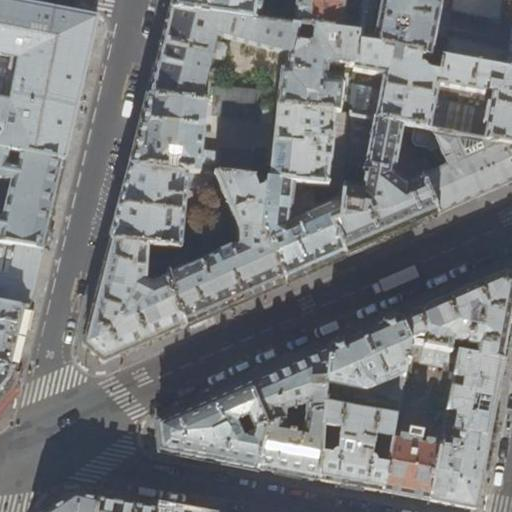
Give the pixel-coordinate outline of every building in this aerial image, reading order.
[(260,21),(262,0),(173,0),(171,9),(260,21)] [(340,33),(344,0),(297,0),(295,26),(300,27),(312,29),(340,33)] [(511,0),(360,0),(358,35),(357,43),(422,55),(441,59),(511,72),(511,0)] [(96,21),(0,2),(0,305),(27,311),(35,279),(42,252),(0,243),(0,150),(63,162),(96,21)] [(260,21),(171,9),(161,48),(148,97),(200,101),(211,57),(220,59),(224,57),(226,47),(224,45),(215,43),(217,36),(287,55),(286,70),(281,69),(277,107),(278,107),(304,109),(305,98),(315,99),(314,110),(340,112),(343,87),(340,82),(328,81),(326,78),(326,70),(333,66),(354,69),(356,43),(357,43),(358,35),(340,33),(312,29),(308,46),(296,44),(300,27),(295,26),(260,21)] [(354,72),(383,77),(381,90),(352,85),(350,113),(350,116),(511,146),(511,72),(441,59),(438,73),(428,71),(427,70),(427,68),(425,67),(423,65),(421,65),(420,65),(422,55),(357,43),(356,43),(354,69),(354,72)] [(214,86),(213,102),(257,106),(258,91),(214,86)] [(200,101),(148,97),(143,118),(130,166),(213,175),(215,175),(215,168),(200,166),(200,162),(216,164),(217,154),(201,153),(206,101),(200,101)] [(257,106),(213,102),(212,116),(255,121),(257,106)] [(314,110),(304,109),(278,107),(270,181),(295,184),(323,187),(343,189),(350,116),(350,113),(340,112),(314,110)] [(511,146),(350,116),(343,189),(340,223),(332,226),(345,256),(397,233),(487,194),(511,182),(511,146)] [(222,149),(219,175),(251,179),(253,152),(222,149)] [(0,243),(42,252),(52,207),(63,162),(0,150),(0,243)] [(213,175),(130,166),(123,196),(111,241),(149,245),(181,249),(182,248),(186,196),(200,197),(202,181),(213,182),(213,175)] [(219,175),(215,175),(237,228),(237,246),(217,255),(207,233),(202,240),(182,248),(181,249),(166,283),(185,326),(238,303),(285,282),(262,228),(267,181),(251,179),(219,175)] [(270,181),(267,181),(262,228),(285,282),(316,269),(345,256),(332,226),(340,223),(343,189),(323,187),(329,204),(291,220),(295,184),(270,181)] [(149,245),(111,241),(100,283),(84,346),(103,362),(146,343),(185,326),(166,283),(165,284),(164,280),(152,285),(146,282),(149,245)] [(399,320),(410,345),(451,353),(453,340),(455,343),(460,345),(463,345),(467,342),(466,346),(476,348),(475,353),(471,352),(470,356),(503,362),(511,320),(511,316),(511,276),(507,272),(459,293),(399,320)] [(0,367),(13,371),(16,359),(20,341),(27,311),(0,305),(0,367)] [(408,356),(410,345),(399,320),(364,335),(330,350),(326,397),(340,399),(341,389),(386,398),(384,408),(398,410),(408,356)] [(458,354),(451,353),(410,345),(408,356),(422,359),(420,363),(442,368),(443,363),(455,365),(458,354)] [(290,368),(249,386),(266,426),(285,422),(299,419),(294,409),(306,406),(306,418),(324,414),(326,397),(330,350),(290,368)] [(470,356),(458,354),(455,365),(446,413),(456,415),(454,427),(444,425),(440,444),(429,502),(446,506),(475,511),(489,439),(503,362),(470,356)] [(0,395),(7,388),(10,384),(13,371),(0,367),(0,395)] [(258,469),(266,426),(249,386),(210,403),(158,426),(160,451),(216,461),(258,469)] [(0,405),(12,392),(7,388),(0,395),(0,405)] [(344,400),(340,399),(326,397),(324,414),(319,481),(348,487),(382,493),(387,467),(371,464),(376,438),(392,442),(393,435),(396,420),(342,410),(344,400)] [(324,414),(306,418),(302,436),(295,435),(296,434),(290,432),(289,433),(283,432),(285,422),(266,426),(258,469),(286,475),(319,481),(324,414)] [(393,435),(392,442),(387,467),(382,493),(407,498),(429,502),(440,444),(422,441),(424,434),(409,430),(408,438),(393,435)] [(96,511),(99,500),(87,497),(74,495),(47,511),(96,511)] [(132,506),(99,500),(96,511),(157,511),(158,511),(132,506)]
